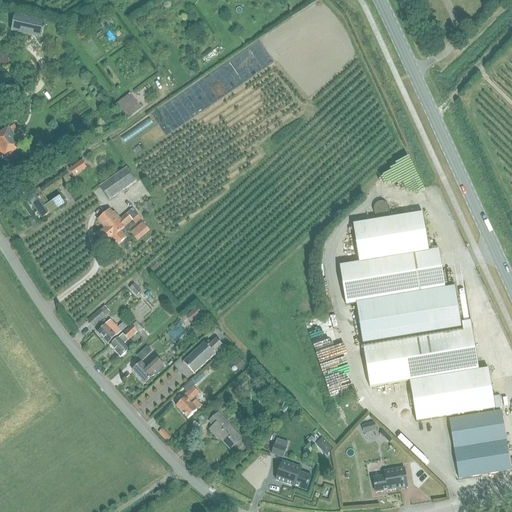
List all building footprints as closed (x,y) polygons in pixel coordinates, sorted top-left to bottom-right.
[(45,22),(15,15),(11,32),(42,38),(45,22)] [(203,57),(218,45),(214,42),(200,53),(203,57)] [(176,60),(170,64),(179,76),(184,72),(176,60)] [(130,95),(115,106),(127,122),(141,111),(130,95)] [(0,135),(0,156),(3,161),(5,159),(6,161),(8,162),(10,162),(12,161),(13,159),(14,157),(12,154),(22,148),(14,137),(19,134),(14,126),(9,129),(0,135)] [(70,170),(75,177),(87,169),(81,162),(70,170)] [(393,162),(385,169),(389,174),(397,166),(393,162)] [(127,168),(101,187),(110,200),(136,182),(127,168)] [(60,199),(50,206),(45,198),(71,180),(66,173),(39,191),(39,190),(34,194),(34,193),(28,198),(43,220),(49,215),(64,205),(60,199)] [(156,208),(150,200),(138,209),(144,217),(156,208)] [(98,220),(105,229),(97,235),(105,245),(112,239),(118,245),(126,238),(120,232),(125,228),(125,227),(132,221),(136,224),(141,219),(133,209),(121,220),(114,212),(113,214),(109,210),(98,220)] [(455,287),(446,289),(439,251),(429,252),(423,214),(354,225),(360,264),(341,267),(347,305),(356,304),(370,388),(410,382),(416,423),(495,410),(489,369),(479,371),(471,321),(461,323),(455,287)] [(149,230),(143,223),(131,234),(137,241),(149,230)] [(142,292),(135,285),(130,289),(137,297),(142,292)] [(187,317),(192,323),(201,314),(196,308),(187,317)] [(88,321),(94,327),(106,317),(100,311),(88,321)] [(79,329),(87,323),(84,319),(76,325),(79,329)] [(108,344),(122,332),(128,327),(124,323),(118,328),(111,320),(97,333),(108,344)] [(110,346),(121,358),(128,351),(123,345),(138,332),(132,326),(110,346)] [(189,369),(193,374),(193,375),(194,374),(195,375),(196,374),(195,373),(199,369),(200,370),(201,370),(200,369),(204,365),(205,366),(206,365),(205,364),(209,360),(210,361),(211,360),(210,359),(215,355),(215,356),(216,355),(215,355),(216,354),(216,353),(223,346),(217,339),(212,344),(209,341),(206,343),(206,342),(205,343),(204,342),(203,343),(204,344),(200,348),(199,347),(198,348),(199,349),(195,353),(194,352),(193,353),(194,353),(190,357),(189,357),(188,357),(189,358),(184,362),(184,361),(183,362),(184,363),(183,364),(184,364),(189,369)] [(137,356),(142,361),(146,357),(142,352),(137,356)] [(128,360),(130,365),(139,361),(136,356),(128,360)] [(142,363),(133,371),(145,384),(154,376),(164,367),(156,358),(146,367),(142,363)] [(240,358),(234,363),(241,370),(246,365),(240,358)] [(118,367),(124,373),(130,367),(124,361),(118,367)] [(176,407),(188,419),(197,411),(190,403),(199,394),(194,388),(196,385),(192,381),(183,389),(187,393),(182,398),(184,400),(176,407)] [(511,471),(502,412),(449,420),(459,480),(511,471)] [(231,450),(234,447),(238,451),(245,444),(242,440),(219,414),(210,422),(214,427),(210,430),(217,437),(218,436),(231,450)] [(364,438),(378,435),(375,421),(361,424),(364,438)] [(162,429),(158,433),(167,442),(171,438),(162,429)] [(309,435),(313,440),(320,435),(316,429),(309,435)] [(275,445),(272,455),(283,458),(286,449),(288,442),(277,439),(275,445)] [(326,443),(320,448),(326,455),(332,450),(326,443)] [(283,461),(276,480),(306,491),(311,477),(300,473),(302,468),(283,461)] [(385,476),(373,478),(376,493),(408,488),(404,468),(384,471),(385,476)]
